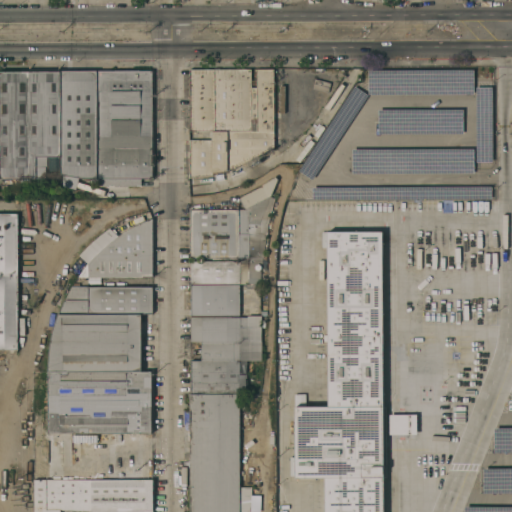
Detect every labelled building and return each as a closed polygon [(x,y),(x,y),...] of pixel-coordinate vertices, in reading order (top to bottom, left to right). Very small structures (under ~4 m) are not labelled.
[(189,139),(190,139),(190,130),(189,68),(251,68),(251,83),(256,83),(256,68),(273,68),(274,146),(228,170),(211,174),(189,176),(189,139)] [(96,70),(152,69),(152,177),(141,177),(141,178),(97,178),(96,70)] [(0,70),(60,70),(60,156),(46,156),(46,178),(0,178),(0,70)] [(60,70),(96,70),(97,178),(83,178),(60,173),(60,156),(60,70)] [(238,257),(238,209),(245,207),(239,196),(275,175),(277,179),(252,242),(252,250),(248,250),(248,257),(238,257)] [(141,178),(141,185),(97,186),(97,178),(141,178)] [(238,257),(190,257),(189,209),(238,209),(238,257)] [(0,213),(17,213),(17,275),(0,275),(0,213)] [(87,265),(96,255),(105,247),(116,238),(129,230),(141,224),(151,219),(151,276),(78,276),(87,265)] [(324,511),(324,477),(295,477),(295,475),(290,475),(289,456),(295,456),(294,406),(328,406),(327,231),(382,231),(383,406),(385,406),(386,477),(383,477),(383,511),(324,511)] [(238,284),(190,284),(189,284),(190,261),(238,261),(238,284)] [(8,350),(8,349),(0,349),(0,275),(17,275),(17,349),(16,349),(16,350),(8,350)] [(59,310),(64,299),(71,285),(101,285),(101,281),(112,281),(112,285),(152,285),(152,312),(141,312),(141,314),(58,314),(59,310)] [(239,314),(190,314),(190,284),(238,284),(239,284),(239,314)] [(141,371),(47,371),(48,353),(50,339),(53,328),(56,317),(58,314),(141,314),(141,371)] [(245,392),(239,393),(239,394),(189,394),(189,360),(201,360),(201,340),(190,340),(190,317),(259,317),(260,360),(245,360),(245,392)] [(16,476),(0,476),(0,352),(8,352),(8,350),(16,350),(16,476)] [(151,371),(151,432),(47,432),(47,371),(141,371),(151,371)] [(239,394),(239,486),(240,486),(240,511),(189,511),(189,394),(239,394)] [(416,433),(389,434),(389,413),(416,413),(416,433)] [(151,455),(143,454),(143,446),(141,446),(141,436),(116,435),(115,460),(119,460),(118,478),(150,479),(151,455)] [(62,440),(62,453),(47,453),(47,439),(62,440)] [(60,511),(33,511),(33,480),(152,480),(152,510),(91,510),(60,510),(60,511)] [(240,511),(240,486),(251,486),(251,511),(240,511)]
